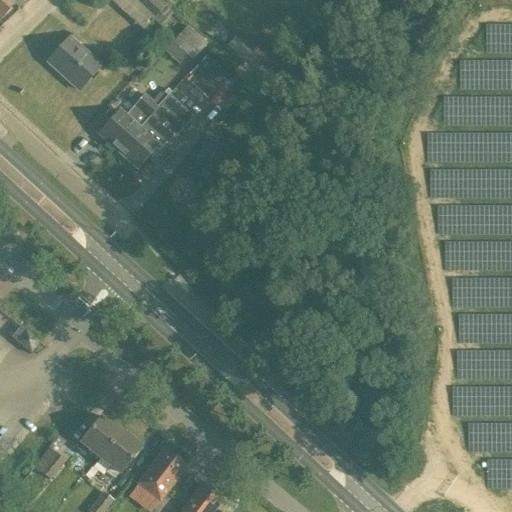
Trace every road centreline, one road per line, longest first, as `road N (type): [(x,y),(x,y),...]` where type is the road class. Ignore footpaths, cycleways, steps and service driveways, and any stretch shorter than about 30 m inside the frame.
road 1 (track): [(478,19),(415,133),(412,153),(448,325),(440,418),(477,485),(467,500)]
road 2 (primary): [(376,511),(117,272)]
road 3 (unclassified): [(293,511),(77,323)]
road 4 (primary): [(117,272),(0,165)]
road 5 (unclassified): [(0,114),(115,221)]
